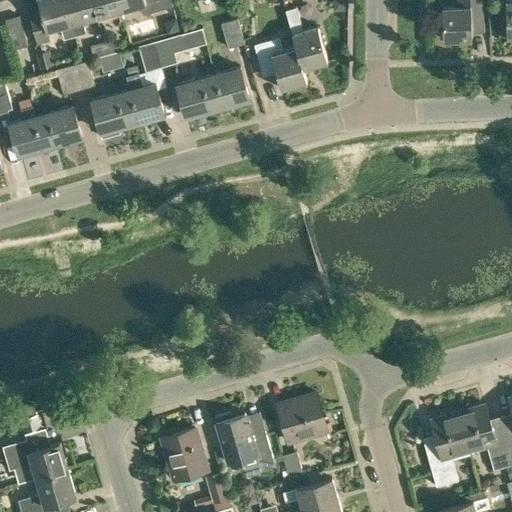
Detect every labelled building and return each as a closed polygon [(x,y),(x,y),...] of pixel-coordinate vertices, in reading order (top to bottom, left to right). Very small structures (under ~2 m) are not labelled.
[(75,35),(65,0),(37,0),(40,9),(29,12),(37,41),(48,38),(46,28),(60,25),(64,38),(75,35)] [(83,18),(96,15),(91,0),(65,0),(75,35),(86,32),(83,18)] [(121,8),(118,0),(91,0),(96,15),(121,8)] [(118,0),(121,8),(139,3),(142,13),(148,11),(160,8),(173,4),(171,0),(118,0)] [(446,39),(473,38),(472,31),(485,30),(483,0),(457,0),(458,6),(444,6),(446,39)] [(511,0),(507,0),(508,14),(499,15),(499,35),(509,34),(509,37),(511,36),(511,0)] [(297,44),(303,66),(328,59),(318,24),(303,28),(297,5),(285,8),(296,45),(297,44)] [(14,48),(28,45),(20,14),(6,18),(14,48)] [(228,47),(245,42),(238,17),(221,22),(228,47)] [(163,65),(178,61),(175,51),(186,48),(181,32),(155,40),(163,65)] [(106,53),(119,50),(116,37),(103,41),(106,53)] [(297,44),(296,45),(283,48),(280,38),(256,44),(265,73),(277,70),(282,87),(306,80),(302,66),(303,66),(297,44)] [(146,70),(163,65),(155,40),(139,45),(146,70)] [(94,57),(106,53),(103,41),(91,44),(94,57)] [(80,88),(95,84),(88,59),(73,63),(80,88)] [(63,93),(80,88),(73,63),(56,68),(63,93)] [(213,106),(250,95),(241,64),(215,71),(221,89),(208,92),(213,106)] [(186,113),(213,106),(208,92),(221,89),(215,71),(177,82),(186,113)] [(123,107),(127,122),(164,111),(155,80),(142,83),(139,72),(126,75),(130,87),(135,104),(123,107)] [(101,129),(127,122),(123,107),(135,104),(130,87),(126,75),(129,87),(93,97),(101,129)] [(0,110),(13,107),(5,82),(0,83),(0,110)] [(52,128),(56,142),(82,135),(73,103),(35,113),(40,131),(52,128)] [(40,131),(35,113),(33,104),(20,108),(23,117),(10,121),(19,152),(56,142),(52,128),(40,131)] [(290,440),(328,429),(316,391),(279,402),(290,440)] [(511,463),(511,449),(506,427),(494,430),(486,403),(459,411),(470,450),(487,445),(494,469),(511,463)] [(452,455),(470,450),(459,411),(432,418),(439,444),(426,448),(436,485),(459,479),(452,455)] [(254,439),(246,412),(217,420),(229,462),(257,453),(262,470),(276,466),(267,435),(254,439)] [(174,478),(208,468),(196,426),(162,436),(174,478)] [(37,477),(67,468),(59,442),(29,451),(26,438),(3,445),(10,468),(20,466),(21,471),(34,467),(37,477)] [(290,478),(304,473),(297,449),(283,453),(290,478)] [(67,468),(37,477),(41,492),(19,499),(22,511),(47,511),(45,504),(75,496),(67,468)] [(213,501),(229,497),(221,470),(205,474),(211,493),(194,498),(196,506),(213,501)] [(303,508),(338,497),(332,477),(284,491),(287,500),(299,497),(303,508)] [(438,511),(476,511),(476,509),(489,505),(487,496),(486,496),(484,490),(470,493),(472,500),(438,510),(438,511)] [(342,511),(338,497),(303,508),(303,511),(342,511)] [(287,511),(285,502),(270,506),(272,511),(287,511)]
